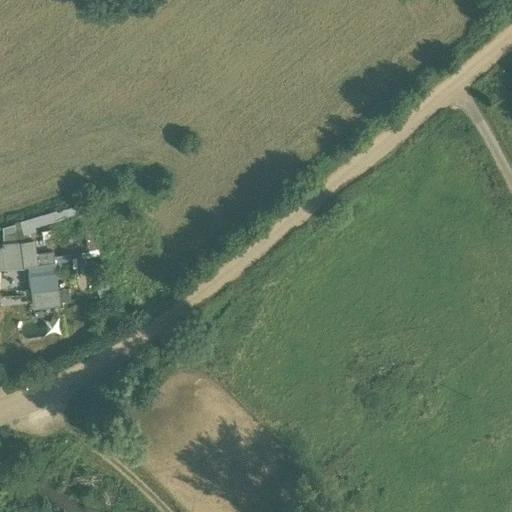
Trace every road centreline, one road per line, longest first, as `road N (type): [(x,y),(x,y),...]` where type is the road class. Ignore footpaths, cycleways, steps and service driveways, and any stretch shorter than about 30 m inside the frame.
road 1 (unclassified): [(511,39),(220,280),(97,366),(0,418)]
road 2 (track): [(37,398),(158,511)]
road 3 (unknown): [(37,398),(0,280)]
